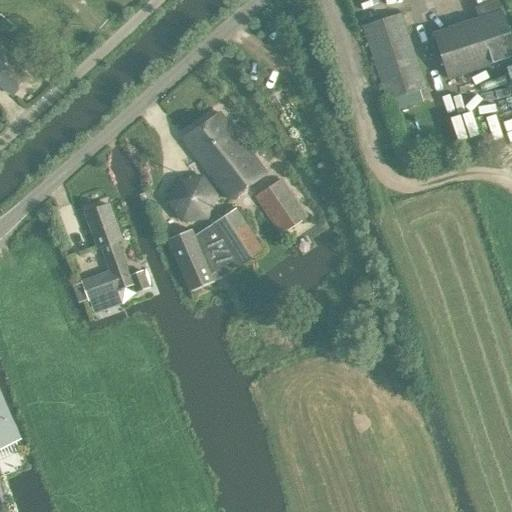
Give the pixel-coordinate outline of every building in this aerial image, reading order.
[(478,19),(433,34),(448,80),(511,58),(511,44),(497,0),(475,0),(477,7),(474,8),(478,19)] [(388,100),(394,98),(397,111),(423,102),(419,90),(426,88),(401,13),(363,26),(388,100)] [(0,85),(11,95),(27,77),(0,53),(0,85)] [(216,182),(210,186),(202,174),(176,179),(165,203),(182,224),(209,221),(217,199),(220,204),(228,198),(230,201),(266,174),(220,112),(184,140),(216,182)] [(256,196),(282,235),(307,218),(280,179),(256,196)] [(122,240),(108,204),(86,212),(99,248),(102,247),(111,272),(83,282),(90,301),(134,285),(136,292),(150,287),(144,273),(131,277),(118,242),(122,240)] [(240,209),(195,235),(192,229),(168,240),(193,291),(215,281),(253,257),(260,253),(240,209)] [(0,448),(18,441),(0,399),(0,448)]
